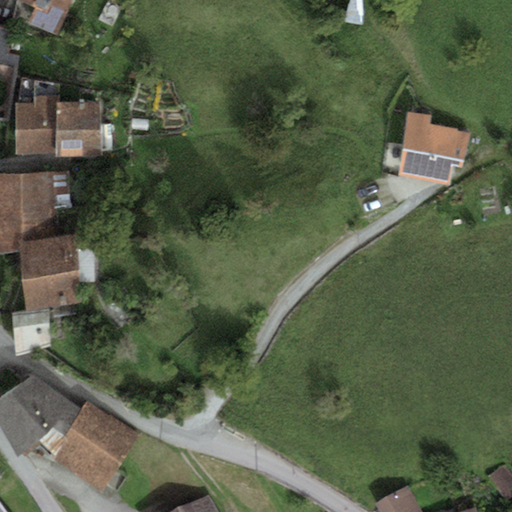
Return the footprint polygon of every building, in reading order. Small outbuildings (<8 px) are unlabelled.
[(16,0),(36,8),(31,22),(61,33),(73,0),(16,0)] [(13,31),(0,27),(0,121),(7,122),(20,56),(8,54),(13,31)] [(33,103),(16,102),(14,154),(55,153),(57,103),(58,83),(33,80),(33,103)] [(57,103),(55,153),(112,153),(114,123),(102,125),(100,103),(57,103)] [(430,116),(408,113),(398,174),(446,182),(449,163),(465,165),(470,134),(455,132),(456,129),(429,125),(430,116)] [(55,173),(0,174),(0,249),(21,245),(57,239),(55,173)] [(57,239),(21,245),(26,308),(79,302),(75,247),(82,245),(81,234),(57,239)] [(51,310),(13,315),(16,351),(50,343),(51,310)] [(0,399),(0,425),(4,432),(58,393),(32,375),(0,399)] [(82,410),(58,393),(4,432),(19,453),(39,441),(59,455),(82,410)] [(87,400),(82,410),(59,455),(56,461),(100,491),(138,434),(87,400)] [(511,476),(505,467),(489,480),(507,503),(511,498),(511,476)] [(421,511),(409,488),(376,511),(421,511)] [(216,511),(212,503),(193,511),(216,511)]
